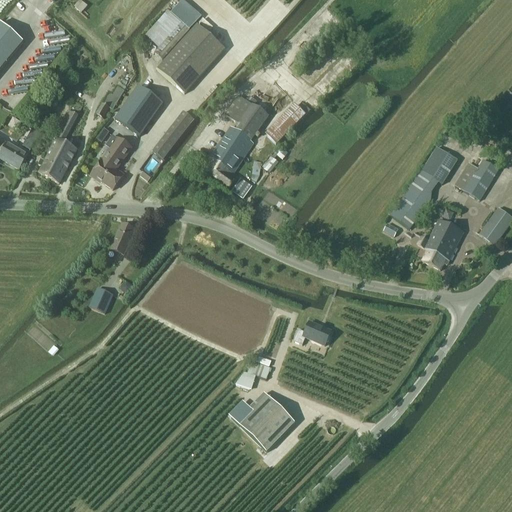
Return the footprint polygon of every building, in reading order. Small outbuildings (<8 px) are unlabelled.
[(78,2),(72,7),(77,12),(83,7),(78,2)] [(182,2),(171,15),(182,24),(189,31),(201,19),(182,2)] [(145,36),(159,49),(182,24),(171,15),(166,12),(145,36)] [(213,29),(203,20),(199,24),(209,33),(213,29)] [(162,62),(189,31),(182,24),(159,49),(154,55),(162,62)] [(0,70),(22,44),(0,25),(0,70)] [(224,51),(204,32),(197,26),(157,71),(184,95),(224,51)] [(315,42),(291,69),(296,74),(320,47),(315,42)] [(170,96),(145,78),(138,88),(162,106),(170,96)] [(108,94),(102,105),(109,109),(113,111),(124,92),(117,88),(112,96),(108,94)] [(139,138),(162,106),(138,88),(115,121),(139,138)] [(254,137),(268,118),(238,97),(225,116),(254,137)] [(103,119),(109,109),(102,105),(96,115),(103,119)] [(275,146),(305,116),(296,107),(267,137),(275,146)] [(78,117),(67,112),(53,139),(56,141),(44,164),(41,162),(38,166),(42,168),(38,175),(49,181),(53,174),(54,175),(55,174),(53,173),(55,170),(55,169),(62,156),(58,154),(63,145),(78,117)] [(183,114),(152,153),(163,162),(194,123),(183,114)] [(33,129),(22,148),(29,152),(40,134),(33,129)] [(216,163),(233,175),(254,145),(231,129),(211,158),(202,171),(208,175),(216,163)] [(101,144),(107,133),(101,130),(95,141),(101,144)] [(0,138),(0,151),(2,152),(0,155),(0,159),(19,171),(27,156),(2,141),(3,140),(0,138)] [(110,151),(102,162),(115,171),(123,160),(131,150),(118,140),(117,141),(112,138),(106,147),(110,151)] [(49,181),(58,185),(59,186),(76,152),(71,149),(63,145),(58,154),(62,156),(55,169),(55,170),(53,173),(55,174),(54,175),(53,174),(49,181)] [(456,162),(436,149),(422,172),(407,192),(409,193),(390,218),(408,231),(428,204),(429,196),(438,184),(442,186),(456,162)] [(263,169),(270,175),(278,165),(272,159),(263,169)] [(115,171),(102,162),(101,162),(90,178),(96,182),(97,180),(113,192),(123,177),(115,171)] [(237,178),(233,175),(216,163),(208,175),(228,190),(237,178)] [(468,165),(454,187),(479,203),(492,182),(477,173),(478,171),(468,165)] [(144,172),(139,177),(147,184),(152,178),(144,172)] [(241,181),(232,193),(243,200),(252,188),(241,181)] [(446,210),(442,218),(450,222),(454,214),(446,210)] [(494,247),(511,222),(511,220),(498,210),(479,236),(494,247)] [(431,254),(449,263),(463,235),(439,223),(428,243),(435,246),(431,254)] [(124,256),(135,231),(121,225),(110,251),(124,256)] [(387,226),(383,233),(394,239),(398,232),(387,226)] [(447,267),(449,263),(431,254),(435,246),(428,243),(421,239),(417,247),(427,252),(422,263),(440,272),(444,265),(447,267)] [(104,316),(113,297),(97,290),(89,309),(104,316)] [(298,331),(293,343),(302,347),(305,339),(324,348),(326,344),(328,343),(330,339),(329,337),(331,333),(309,324),(304,334),(298,331)] [(48,354),(53,358),(58,352),(53,348),(48,354)] [(257,358),(255,363),(269,368),(270,363),(257,358)] [(266,383),(271,370),(252,364),(247,376),(266,383)] [(254,414),(240,428),(266,454),(294,425),(264,395),(249,410),(254,414)]
